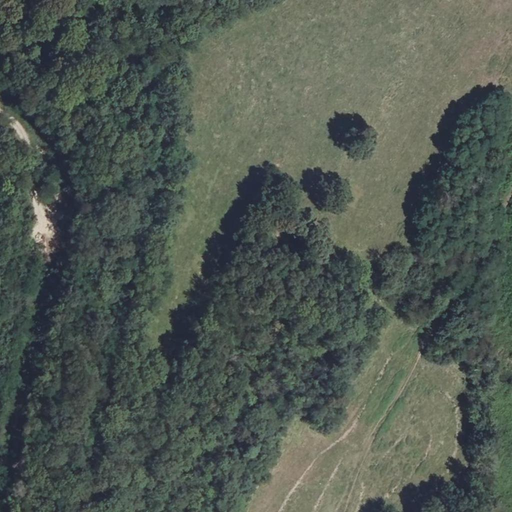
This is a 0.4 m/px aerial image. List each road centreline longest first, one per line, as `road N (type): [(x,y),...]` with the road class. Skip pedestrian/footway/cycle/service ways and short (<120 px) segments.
road 1 (track): [(218,0),(115,52),(78,21)]
road 2 (track): [(0,110),(29,139),(44,227)]
